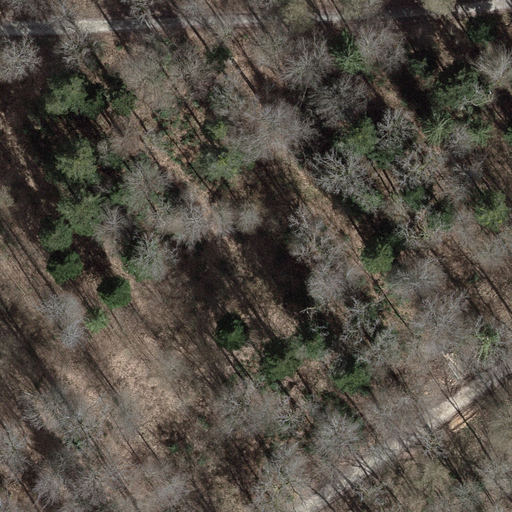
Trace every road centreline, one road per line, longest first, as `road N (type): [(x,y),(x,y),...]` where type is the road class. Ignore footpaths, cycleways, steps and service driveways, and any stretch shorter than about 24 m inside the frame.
road 1 (track): [(511,4),(0,27)]
road 2 (track): [(300,511),(511,362)]
